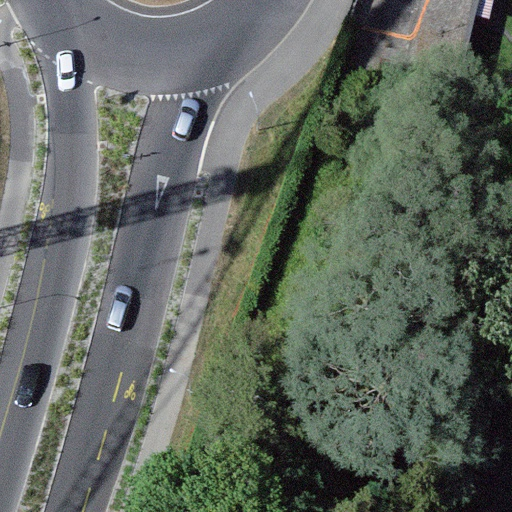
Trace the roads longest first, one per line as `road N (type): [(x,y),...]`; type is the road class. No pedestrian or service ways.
road 1 (primary): [(49,0),(70,72),(74,172),(0,489)]
road 2 (primary): [(75,511),(122,358),(183,100),(204,48)]
road 3 (primary): [(53,0),(99,41),(133,53),(204,48)]
